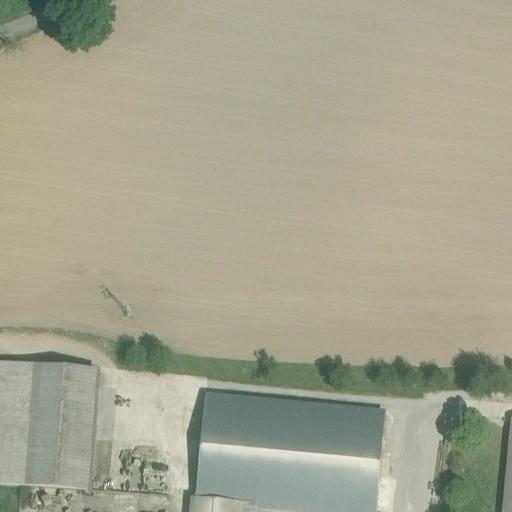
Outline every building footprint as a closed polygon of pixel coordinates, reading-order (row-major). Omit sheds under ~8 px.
[(35,369),(0,366),(0,486),(27,489),(35,369)] [(97,373),(35,369),(27,489),(30,489),(88,493),(97,373)] [(377,511),(386,418),(206,401),(196,502),(257,507),(307,511),(377,511)] [(88,493),(30,489),(28,511),(171,511),(170,500),(88,493)] [(196,502),(195,511),(256,511),(257,507),(196,502)]
